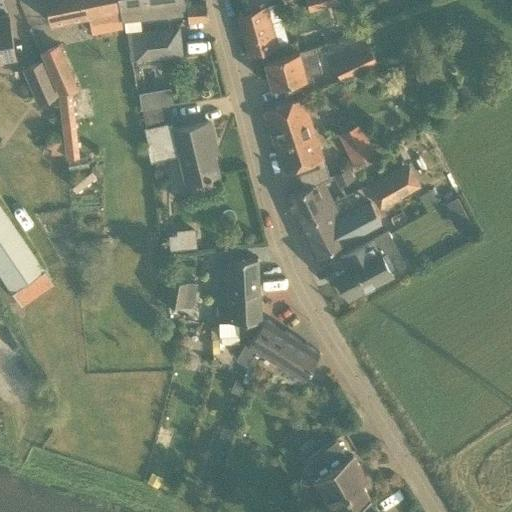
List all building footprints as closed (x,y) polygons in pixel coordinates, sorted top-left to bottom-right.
[(126,29),(122,3),(121,0),(45,0),(51,23),(88,17),(91,34),(126,29)] [(121,0),(122,3),(126,29),(140,27),(137,17),(182,11),(181,0),(121,0)] [(189,20),(208,18),(206,1),(187,3),(189,20)] [(274,45),(264,7),(238,15),(249,55),(262,51),(264,59),(283,54),(299,49),(296,39),(274,45)] [(0,58),(2,59),(1,56),(14,53),(8,15),(0,16),(0,58)] [(66,157),(79,155),(72,90),(77,89),(58,44),(42,52),(59,90),(64,134),(66,157)] [(283,83),(285,93),(307,82),(305,75),(320,71),(312,46),(299,50),(299,49),(283,54),(264,59),(272,86),(283,83)] [(341,79),(377,62),(370,46),(333,63),(341,79)] [(39,103),(57,95),(42,60),(24,68),(39,103)] [(170,87),(139,92),(141,108),(143,108),(168,104),(172,103),(170,87)] [(274,141),(314,127),(304,97),(264,111),(274,141)] [(146,127),(172,120),(168,104),(143,108),(146,127)] [(358,124),(354,117),(337,127),(340,133),(338,134),(354,164),(384,148),(376,132),(368,136),(361,122),(358,124)] [(212,176),(212,175),(218,173),(211,145),(215,144),(210,121),(172,129),(184,182),(207,176),(208,177),(212,176)] [(284,171),(324,157),(314,127),(274,141),(284,171)] [(380,209),(421,185),(407,162),(367,185),(380,209)] [(317,182),(329,176),(325,164),(299,173),(304,188),(317,182)] [(349,167),(333,175),(335,178),(339,186),(354,178),(349,167)] [(314,199),(323,195),(317,182),(304,188),(285,198),(296,220),(310,213),(306,205),(315,201),(314,199)] [(330,203),(326,194),(323,195),(314,199),(315,201),(306,205),(310,213),(296,220),(314,257),(380,223),(370,203),(356,210),(355,209),(338,218),(335,212),(339,210),(334,201),(330,203)] [(457,195),(447,201),(451,209),(461,203),(457,195)] [(13,292),(44,270),(46,269),(0,202),(0,275),(11,292),(13,292)] [(196,234),(177,235),(179,250),(198,249),(196,234)] [(340,256),(346,267),(335,272),(349,298),(385,279),(385,278),(393,274),(380,249),(378,250),(372,239),(340,256)] [(229,307),(228,294),(259,292),(257,258),(228,259),(228,267),(216,268),(218,302),(217,302),(217,308),(229,307)] [(44,270),(13,292),(22,305),(54,283),(44,270)] [(187,280),(171,277),(167,300),(183,304),(187,280)] [(259,318),(260,317),(259,292),(228,294),(229,307),(217,308),(218,321),(219,321),(220,335),(240,335),(240,334),(250,334),(259,318)] [(254,363),(261,352),(303,378),(320,352),(266,318),(263,318),(247,343),(244,341),(236,356),(246,363),(248,359),(254,363)] [(236,374),(229,390),(240,394),(247,379),(236,374)] [(362,482),(368,479),(340,434),(305,459),(299,481),(310,484),(316,481),(335,511),(342,511),(370,495),(362,482)]
